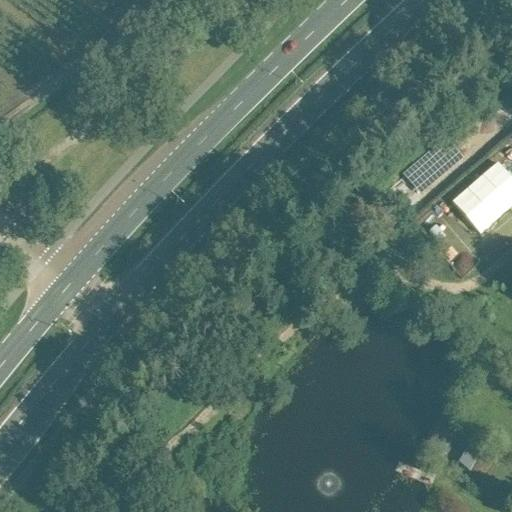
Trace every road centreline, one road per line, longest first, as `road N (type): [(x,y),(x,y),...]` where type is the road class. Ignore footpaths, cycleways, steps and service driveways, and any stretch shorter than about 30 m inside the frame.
road 1 (primary): [(106,320),(424,0)]
road 2 (primary): [(346,0),(243,94),(64,288)]
road 3 (track): [(0,181),(24,172),(249,0)]
road 4 (primary): [(0,448),(106,320)]
